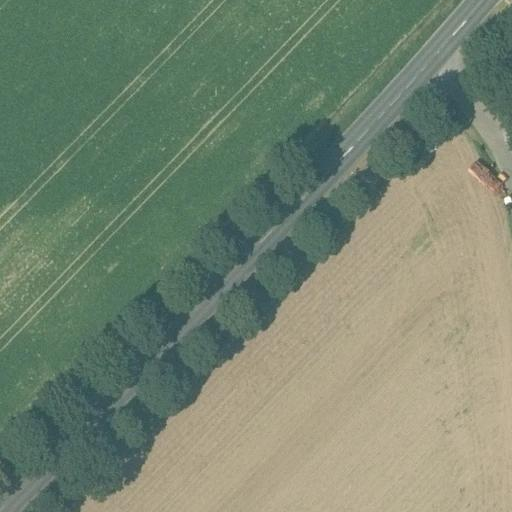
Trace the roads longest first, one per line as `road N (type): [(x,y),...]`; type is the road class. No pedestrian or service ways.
road 1 (primary): [(432,59),(266,244),(5,511)]
road 2 (unclassified): [(432,59),(502,139),(511,194)]
